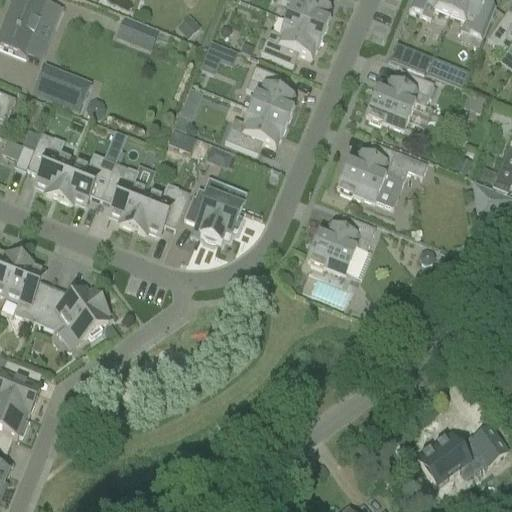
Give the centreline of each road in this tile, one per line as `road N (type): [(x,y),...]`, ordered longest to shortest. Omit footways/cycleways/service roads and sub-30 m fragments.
road 1 (residential): [(181,290),(230,280),(271,253),(376,0)]
road 2 (residential): [(213,511),(511,292)]
road 3 (residential): [(21,511),(71,398),(184,318),(181,290)]
road 4 (residential): [(181,290),(0,213)]
